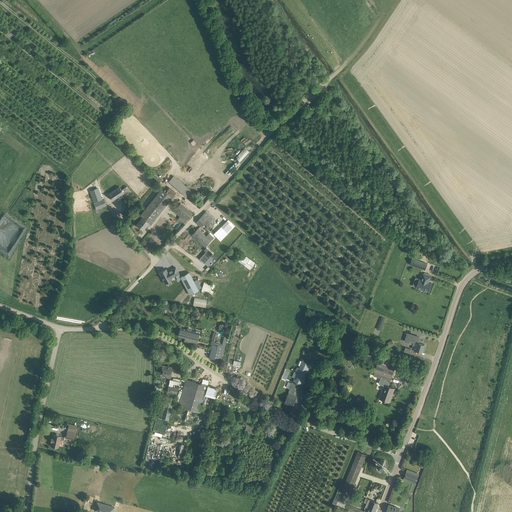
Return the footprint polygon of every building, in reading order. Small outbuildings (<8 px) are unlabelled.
[(197,205),(200,202),(173,177),(169,181),(197,205)] [(130,191),(127,187),(127,186),(121,190),(119,187),(108,194),(113,200),(123,193),(124,195),(130,191)] [(172,197),(176,192),(170,186),(165,191),(162,188),(140,215),(142,217),(136,224),(143,229),(148,222),(151,224),(172,197)] [(90,191),(91,195),(94,202),(101,199),(97,188),(95,188),(90,191)] [(107,205),(105,201),(104,199),(93,203),(96,210),(107,205)] [(193,213),(189,210),(180,203),(174,211),(180,216),(177,219),(184,224),(193,213)] [(215,218),(212,214),(217,209),(211,204),(207,208),(203,213),(204,214),(196,222),(201,226),(204,222),(208,226),(210,224),(224,237),(227,233),(221,227),(214,221),(216,219),(215,218)] [(224,224),(221,227),(227,233),(230,230),(224,224)] [(198,229),(192,235),(205,246),(213,237),(209,233),(206,237),(201,232),(198,229)] [(229,255),(250,269),(256,262),(235,247),(229,255)] [(206,251),(199,258),(206,264),(212,258),(206,251)] [(416,259),(414,264),(426,268),(427,263),(416,259)] [(166,269),(159,272),(165,283),(172,280),(171,278),(179,273),(176,267),(167,271),(166,269)] [(189,272),(180,277),(190,294),(198,290),(189,272)] [(417,287),(429,292),(432,283),(429,282),(431,276),(423,274),(421,279),(420,279),(417,287)] [(213,290),(214,284),(203,281),(200,292),(212,295),(213,290)] [(380,321),(377,329),(380,330),(383,323),(385,319),(382,317),(380,321)] [(241,337),(242,326),(234,325),(234,336),(241,337)] [(199,332),(180,328),(178,336),(185,337),(184,342),(196,345),(199,332)] [(406,337),(405,341),(408,342),(408,343),(412,344),(413,345),(412,349),(416,350),(417,350),(422,352),(425,344),(420,343),(419,343),(420,337),(407,332),(406,337)] [(211,350),(209,357),(221,360),(222,358),(222,357),(222,356),(223,354),(223,353),(227,336),(224,336),(222,344),(221,344),(221,343),(220,343),(220,342),(219,341),(218,341),(217,341),(216,342),(215,342),(214,342),(213,344),(212,344),(211,349),(211,350)] [(297,373),(285,402),(288,404),(290,405),(291,404),(293,405),(297,397),(293,396),(294,394),(298,383),(302,384),(310,364),(302,361),(299,368),(297,367),(295,372),(297,373)] [(390,381),(395,368),(378,362),(373,375),(381,378),(379,383),(385,386),(382,391),(384,392),(381,399),(389,402),(391,395),(392,396),(394,388),(388,386),(390,381)] [(170,378),(172,367),(162,365),(161,373),(166,374),(165,377),(170,378)] [(180,379),(173,377),(173,380),(170,379),(169,385),(179,387),(180,379)] [(200,411),(207,385),(186,379),(178,405),(184,407),(181,419),(193,422),(196,411),(200,412),(200,411)] [(169,402),(164,419),(168,420),(173,404),(169,402)] [(363,409),(358,407),(355,416),(367,421),(370,415),(362,412),(363,409)] [(257,427),(247,423),(243,433),(252,437),(257,427)] [(64,440),(64,437),(61,436),(53,434),(52,438),(51,438),(50,441),(51,441),(50,445),(54,446),(54,447),(55,447),(55,446),(58,447),(60,439),(64,440)] [(351,492),(364,459),(366,455),(358,451),(343,488),(351,492)] [(511,453),(503,451),(499,467),(511,470),(511,453)] [(382,470),(386,467),(385,462),(380,460),(376,463),(377,468),(382,470)] [(407,470),(404,478),(416,483),(419,475),(407,470)] [(379,503),(374,501),(371,500),(366,498),(364,502),(367,503),(365,507),(375,511),(379,503)] [(112,511),(114,507),(97,502),(95,510),(100,511),(112,511)]
